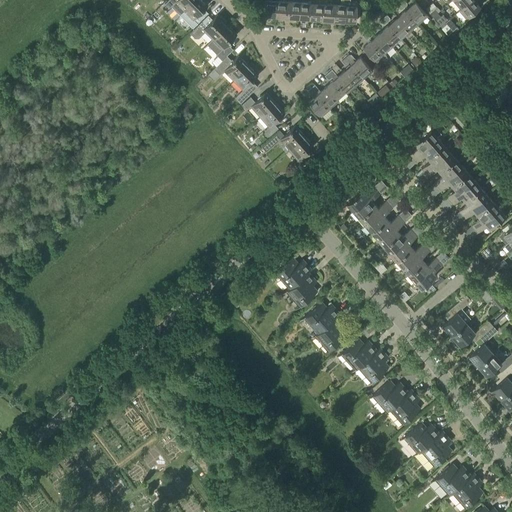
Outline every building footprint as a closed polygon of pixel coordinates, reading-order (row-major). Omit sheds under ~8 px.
[(185,10),(194,0),(168,0),(165,4),(169,8),(171,6),(180,15),(185,10)] [(202,0),(194,0),(185,10),(180,15),(193,28),(202,19),(197,15),(208,5),(202,0)] [(264,0),(264,16),(276,16),(277,1),(277,0),(264,0)] [(311,3),(310,19),(321,19),(321,22),(322,22),(323,4),(323,1),(323,0),(311,0),(311,3)] [(356,22),(357,6),(357,2),(350,2),(350,0),(346,0),(346,2),(346,5),(344,21),(356,22)] [(453,0),(461,8),(470,0),(453,0)] [(466,19),(469,17),(483,5),(479,0),(470,0),(461,8),(459,10),(466,19)] [(288,17),(289,1),(277,1),(276,16),(288,17)] [(299,18),(300,2),(289,1),(288,17),(299,18)] [(311,3),(300,2),(299,18),(310,19),(311,3)] [(419,24),(428,16),(415,2),(406,10),(419,24)] [(334,4),(323,4),(322,22),(329,23),(330,20),(333,20),(334,4)] [(344,21),(346,5),(334,4),(333,20),(336,20),(336,23),(344,24),(344,21)] [(410,31),(419,24),(406,10),(398,17),(410,31)] [(227,25),(217,15),(210,22),(205,18),(190,33),(195,38),(199,38),(205,32),(212,39),(213,40),(227,25)] [(401,39),(410,31),(398,17),(389,25),(399,37),(401,39)] [(448,36),(453,31),(447,24),(442,29),(448,36)] [(228,44),(237,34),(227,25),(213,40),(212,39),(208,44),(218,54),(216,55),(222,61),(227,56),(233,49),(228,44)] [(391,44),(399,37),(389,25),(381,32),(391,44)] [(385,54),(393,46),(391,44),(381,32),(372,39),(385,54)] [(375,62),(385,54),(372,39),(363,47),(375,62)] [(355,61),(349,54),(346,58),(350,62),(352,64),(364,79),(373,71),(361,56),(355,61)] [(249,66),(238,56),(233,61),(227,56),(222,61),(214,69),(220,75),(224,71),(234,80),(249,66)] [(415,66),(420,62),(415,56),(410,60),(415,66)] [(356,86),(364,79),(352,64),(343,72),(356,86)] [(240,104),(245,99),(258,86),(253,81),(258,75),(249,66),(234,80),(243,90),(234,98),(240,104)] [(338,76),(332,69),(328,73),(332,77),(334,79),(345,91),(344,92),(346,94),(356,86),(343,72),(338,76)] [(326,87),(336,99),(344,92),(345,91),(334,79),(326,87)] [(321,91),(318,88),(315,84),(311,87),(330,109),(338,101),(336,99),(326,87),(321,91)] [(385,85),(377,92),(381,97),(389,90),(385,85)] [(321,116),(330,109),(311,87),(308,91),(314,97),(308,102),(319,114),(321,116)] [(276,103),(266,92),(255,102),(251,97),(242,105),(247,110),(251,106),(260,117),(276,103)] [(269,136),(279,128),(274,123),(285,113),(276,103),(260,117),(269,127),(265,131),(269,136)] [(305,136),(295,125),(284,135),(280,130),(262,146),(267,151),(280,139),(289,150),(305,136)] [(428,132),(424,128),(414,136),(418,141),(415,143),(418,147),(410,154),(413,158),(437,137),(431,130),(428,132)] [(299,169),(308,161),(303,156),(314,146),(305,136),(289,150),(298,160),(294,164),(299,169)] [(427,158),(443,144),(437,137),(413,158),(416,162),(425,154),(427,158)] [(425,172),(450,151),(443,144),(427,158),(431,161),(422,169),(425,172)] [(440,172),(456,158),(450,151),(425,172),(428,176),(437,169),(440,172)] [(438,187),(462,166),(456,158),(440,172),(443,175),(435,183),(438,187)] [(452,186),(468,172),(462,166),(438,187),(441,190),(449,183),(452,186)] [(450,201),(474,180),(468,172),(452,186),(455,190),(447,197),(450,201)] [(465,200),(480,187),(474,180),(450,201),(453,204),(462,197),(465,200)] [(353,211),(377,190),(374,186),(366,193),(363,190),(347,203),(353,211)] [(462,215),(487,194),(480,187),(465,200),(468,204),(459,211),(462,215)] [(359,218),(375,204),(372,201),(380,193),(377,190),(353,211),(359,218)] [(477,215),(493,201),(487,194),(462,215),(465,218),(474,211),(477,215)] [(365,225),(390,204),(387,200),(378,208),(375,204),(359,218),(365,225)] [(475,229),(499,208),(493,201),(477,215),(480,218),(472,225),(475,229)] [(372,232),(387,218),(384,215),(393,208),(390,204),(365,225),(372,232)] [(489,229),(505,215),(499,208),(475,229),(478,233),(486,225),(489,229)] [(378,239),(402,218),(399,215),(390,222),(387,218),(372,232),(378,239)] [(384,246),(400,232),(397,229),(405,222),(402,218),(378,239),(384,246)] [(390,253),(414,232),(411,229),(403,236),(400,232),(384,246),(390,253)] [(396,260),(412,247),(409,243),(417,236),(414,232),(390,253),(396,260)] [(403,268),(427,247),(424,243),(415,250),(412,247),(396,260),(403,268)] [(409,275),(424,261),(421,257),(430,250),(427,247),(403,268),(409,275)] [(484,256),(490,250),(487,247),(481,253),(484,256)] [(298,263),(293,257),(275,273),(289,288),(286,291),(308,271),(309,272),(312,269),(303,259),(298,263)] [(415,282),(439,261),(436,257),(427,264),(424,261),(409,275),(415,282)] [(494,267),(500,262),(497,259),(491,264),(494,267)] [(421,289),(437,275),(434,272),(442,264),(439,261),(415,282),(421,289)] [(496,270),(502,265),(500,262),(494,267),(496,270)] [(299,306),(317,291),(312,285),(317,281),(309,272),(308,271),(286,291),(299,306)] [(262,285),(269,279),(265,274),(264,273),(257,279),(258,280),(262,285)] [(506,282),(511,276),(511,275),(510,273),(503,278),(506,282)] [(481,284),(476,289),(480,294),(486,289),(481,284)] [(466,295),(448,311),(451,314),(448,317),(450,318),(442,325),(451,335),(466,322),(471,318),(462,308),(471,300),(466,295)] [(497,295),(493,298),(491,300),(494,303),(500,298),(497,295)] [(326,307),(321,302),(304,317),(317,333),(337,316),(340,313),(331,303),(326,307)] [(346,335),(341,330),(345,326),(337,316),(317,333),(314,335),(328,351),(346,335)] [(475,342),(493,326),(488,320),(475,332),(466,322),(451,335),(460,345),(468,339),(469,341),(472,338),(475,342)] [(478,366),(493,353),(484,342),(498,330),(493,326),(475,342),(477,344),(474,347),(476,349),(469,355),(478,366)] [(364,344),(359,338),(341,354),(355,369),(358,367),(361,364),(377,349),(369,340),(364,344)] [(371,382),(389,366),(384,361),(389,357),(380,347),(377,349),(361,364),(358,367),(371,382)] [(501,372),(511,362),(511,352),(501,362),(493,353),(478,366),(487,376),(494,369),(496,371),(499,369),(501,371),(501,372)] [(511,381),(507,376),(511,371),(511,362),(501,372),(501,371),(497,375),(500,378),(497,380),(499,382),(492,389),(501,399),(511,389),(511,381)] [(395,385),(390,380),(372,395),(386,411),(389,408),(394,404),(408,391),(400,381),(395,385)] [(402,424),(420,408),(415,402),(420,398),(411,388),(408,391),(394,404),(389,408),(402,424)] [(511,389),(501,399),(510,409),(511,407),(511,389)] [(426,427),(421,421),(403,437),(417,453),(420,450),(440,433),(439,433),(431,423),(426,427)] [(434,465),(452,450),(447,444),(451,440),(442,430),(439,433),(440,433),(420,450),(434,465)] [(458,469),(453,463),(435,479),(449,494),(452,492),(459,485),(471,475),(471,474),(462,465),(458,469)] [(465,507),(483,491),(478,486),(482,482),(474,472),(471,474),(471,475),(459,485),(452,492),(465,507)]
